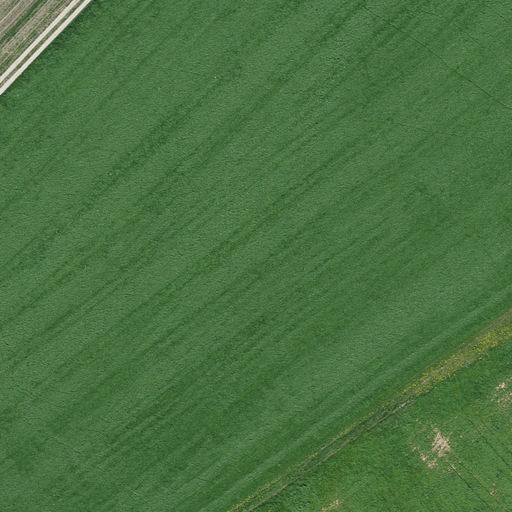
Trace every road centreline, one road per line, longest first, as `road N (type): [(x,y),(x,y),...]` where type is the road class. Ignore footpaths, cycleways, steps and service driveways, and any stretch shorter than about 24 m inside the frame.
road 1 (track): [(279,511),(511,333)]
road 2 (track): [(85,0),(0,90)]
